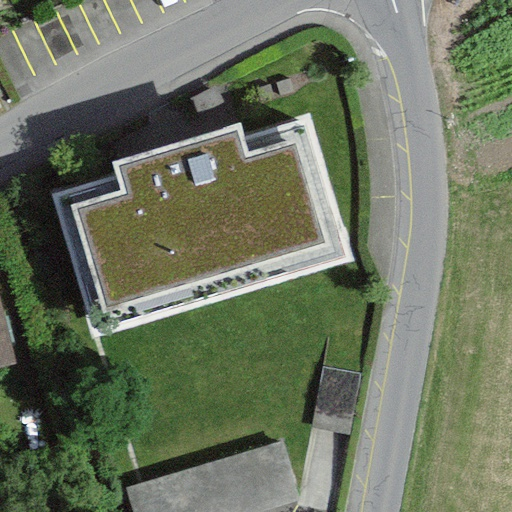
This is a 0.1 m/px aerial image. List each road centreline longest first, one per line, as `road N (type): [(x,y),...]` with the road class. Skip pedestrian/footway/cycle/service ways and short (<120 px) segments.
road 1 (residential): [(380,0),(405,249),(353,511)]
road 2 (tertiary): [(297,0),(0,143)]
